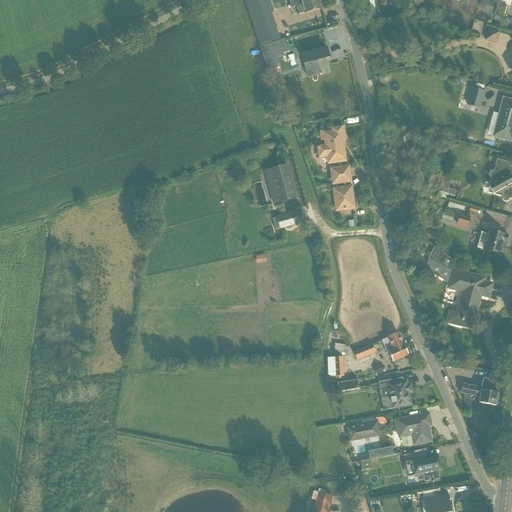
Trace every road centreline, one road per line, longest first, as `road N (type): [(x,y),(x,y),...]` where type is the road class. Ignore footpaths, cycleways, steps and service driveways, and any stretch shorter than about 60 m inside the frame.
road 1 (residential): [(341,0),(366,92),(393,275),(481,479),(504,502)]
road 2 (unclassified): [(0,92),(36,83),(199,0)]
road 3 (track): [(328,231),(333,286),(322,353)]
